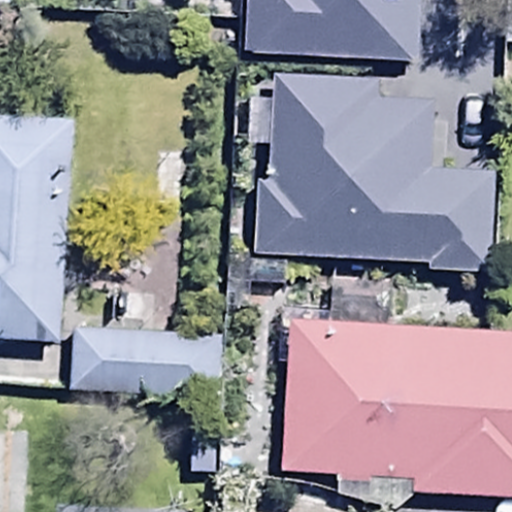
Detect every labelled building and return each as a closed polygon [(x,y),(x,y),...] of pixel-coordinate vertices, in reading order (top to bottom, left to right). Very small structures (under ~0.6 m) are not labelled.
[(0,0),(0,17),(10,18),(10,0),(0,0)] [(246,0),(243,65),(420,74),(423,0),(246,0)] [(256,194),(252,265),(429,273),(429,281),(490,284),(495,183),(433,180),(436,113),(385,111),(386,92),(278,87),(276,113),(249,111),(246,156),(271,158),(269,195),(256,194)] [(0,351),(62,356),(77,129),(0,123),(0,351)] [(511,511),(511,345),(289,334),(280,486),(412,493),(411,508),(489,511),(511,511)] [(224,342),(71,341),(70,412),(223,414),(224,342)]
